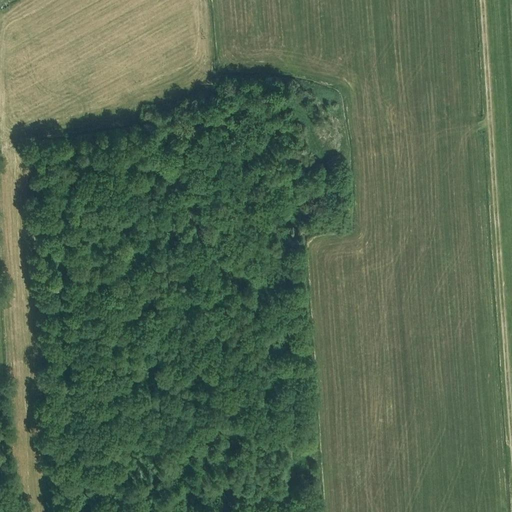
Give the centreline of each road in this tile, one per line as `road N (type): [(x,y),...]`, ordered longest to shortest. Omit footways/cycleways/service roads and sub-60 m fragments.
road 1 (track): [(291,511),(291,321),(253,280),(220,263),(165,175),(130,163),(91,165),(64,190),(57,306),(81,435),(84,511)]
road 2 (track): [(270,297),(282,280),(292,220),(324,183),(326,163),(299,116),(276,98),(211,112),(182,124),(155,167)]
